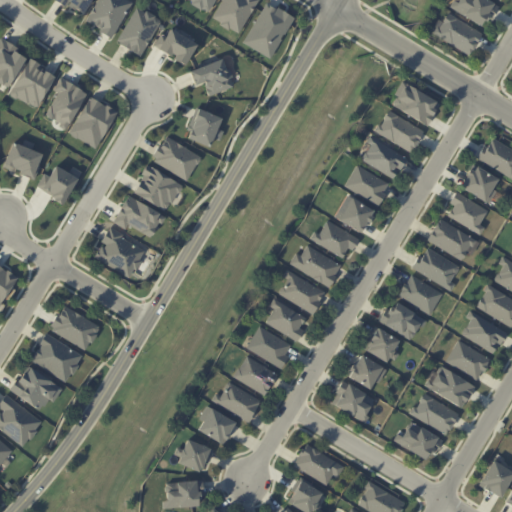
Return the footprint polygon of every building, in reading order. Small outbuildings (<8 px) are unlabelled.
[(91,0),(58,0),(81,15),(91,0)] [(112,37),(133,1),(131,0),(97,0),(85,22),(112,37)] [(185,0),(207,13),(214,0),(185,0)] [(257,0),(222,0),(212,19),(238,34),(257,0)] [(454,0),(450,6),(482,28),(497,7),(486,0),(454,0)] [(244,45),(272,58),(292,16),(264,2),(244,45)] [(141,56),(161,20),(136,6),(116,42),(141,56)] [(481,33),(445,13),(433,34),(469,55),(481,33)] [(196,45),(170,28),(165,36),(161,33),(153,45),(183,65),(196,45)] [(0,84),(7,88),(25,58),(16,52),(18,48),(1,38),(0,38),(0,84)] [(234,87),(224,58),(189,70),(194,85),(203,82),(208,96),(234,87)] [(56,75),(28,60),(9,93),(36,109),(56,75)] [(87,93),(60,77),(53,90),(58,93),(45,116),(66,128),(87,93)] [(390,105),(427,125),(439,102),(402,82),(390,105)] [(117,112),(90,96),(68,133),(95,149),(117,112)] [(185,137),(209,146),(214,134),(214,135),(221,118),(196,108),(185,137)] [(375,131),(410,153),(423,131),(388,110),(375,131)] [(200,156),(165,136),(151,159),(186,180),(200,156)] [(360,158),(393,179),(406,158),(372,138),(360,158)] [(476,158),(511,179),(511,149),(492,138),(486,148),(482,147),(476,158)] [(33,179),(43,154),(12,142),(2,167),(33,179)] [(132,192),(166,211),(181,185),(148,165),(132,192)] [(344,186),(377,205),(389,184),(356,165),(344,186)] [(495,190),(492,189),(497,177),(470,165),(459,188),(489,202),(495,190)] [(487,210),(455,192),(449,203),(453,205),(447,216),(480,235),(484,227),(479,224),(487,210)] [(128,224),(151,238),(164,217),(128,195),(112,221),(125,229),(128,224)] [(372,208),(347,198),(338,221),(363,231),(372,208)] [(477,241),(440,218),(426,239),(463,262),(477,241)] [(313,231),(308,242),(343,255),(346,247),(352,250),(358,236),(324,222),(320,234),(313,231)] [(94,258),(129,278),(145,249),(108,228),(100,242),(102,243),(94,258)] [(330,286),(341,263),(305,246),(301,256),(294,253),(288,266),(330,286)] [(411,268),(448,289),(460,266),(427,248),(422,257),(418,255),(411,268)] [(511,262),(504,258),(492,280),(511,291),(511,262)] [(0,302),(17,278),(0,266),(0,302)] [(286,279),(278,295),(314,313),(325,290),(285,271),(282,277),(286,279)] [(397,297),(431,314),(442,292),(409,275),(397,297)] [(510,326),(511,323),(511,298),(487,285),(475,306),(510,326)] [(297,341),(303,329),(300,328),(306,317),(272,299),(269,306),(273,308),(265,324),(297,341)] [(424,318),(391,301),(380,323),(412,340),(424,318)] [(100,326),(63,305),(49,329),(86,350),(100,326)] [(460,336),(495,352),(506,330),(468,312),(465,318),(468,319),(460,336)] [(399,340),(375,326),(362,348),(386,362),(399,340)] [(281,366),(292,344),(256,327),(246,350),(281,366)] [(29,361),(66,382),(82,355),(46,333),(29,361)] [(445,363),(478,379),(489,357),(455,341),(445,363)] [(370,388),(373,381),(379,383),(386,367),(357,355),(347,378),(370,388)] [(233,378),(265,395),(277,373),(245,356),(233,378)] [(62,387),(26,366),(10,392),(40,410),(47,399),(53,402),(62,387)] [(474,383),(436,367),(426,390),(464,406),(474,383)] [(375,399),(341,381),(330,404),(363,421),(375,399)] [(260,400),(228,382),(220,396),(215,393),(211,401),(248,422),(260,400)] [(410,414),(445,435),(458,414),(423,393),(410,414)] [(41,422),(6,394),(0,401),(0,408),(1,409),(0,410),(0,429),(22,447),(41,422)] [(234,420),(208,409),(198,433),(224,443),(234,420)] [(442,437),(407,423),(402,436),(396,434),(392,444),(426,456),(428,451),(436,454),(442,437)] [(212,448),(185,439),(177,463),(205,472),(212,448)] [(0,464),(12,450),(0,440),(0,464)] [(343,463),(303,445),(293,467),(327,483),(332,474),(337,477),(343,463)] [(511,475),(511,470),(492,460),(478,486),(500,498),(511,475)] [(304,511),(310,511),(312,510),(314,511),(324,493),(299,480),(287,502),(304,511)] [(201,481),(164,482),(164,507),(201,507),(201,481)] [(370,511),(398,511),(404,503),(369,482),(356,503),(370,511)]
